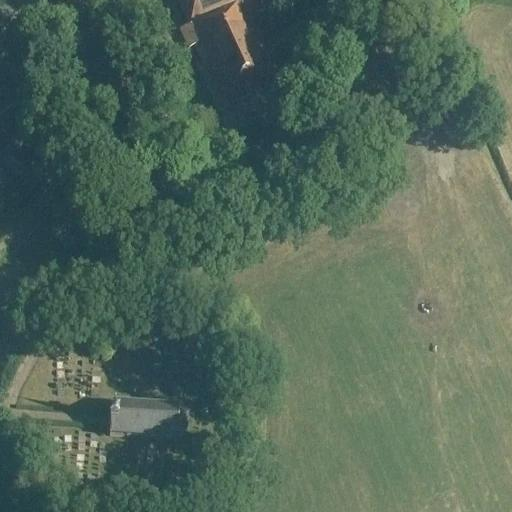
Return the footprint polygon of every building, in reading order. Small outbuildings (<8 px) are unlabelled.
[(233,0),(175,0),(189,29),(192,28),(199,44),(193,47),(222,110),(277,84),(240,4),(237,6),(233,0)] [(82,98),(59,73),(47,84),(70,109),(82,98)] [(327,155),(314,160),(322,179),(335,174),(327,155)] [(36,176),(14,157),(3,169),(26,188),(36,176)] [(110,406),(108,438),(175,443),(177,442),(184,435),(186,433),(186,422),(185,419),(179,412),(177,411),(110,406)]
